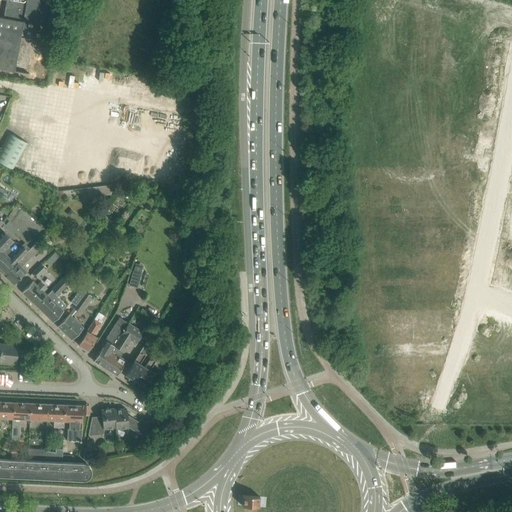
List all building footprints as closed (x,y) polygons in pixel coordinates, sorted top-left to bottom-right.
[(0,67),(15,70),(17,67),(22,36),(33,37),(51,12),(53,0),(50,0),(5,0),(3,16),(0,15),(0,67)] [(79,76),(80,64),(65,62),(63,74),(79,76)] [(145,84),(145,73),(114,72),(113,83),(145,84)] [(0,146),(0,161),(13,169),(29,143),(8,131),(0,146)] [(115,184),(86,187),(87,196),(109,194),(115,184)] [(0,270),(4,275),(16,262),(27,251),(26,250),(29,248),(24,243),(9,258),(7,255),(12,250),(9,247),(14,242),(3,232),(0,235),(0,270)] [(32,245),(27,251),(16,262),(4,275),(13,284),(26,271),(21,266),(37,249),(32,245)] [(50,263),(58,255),(55,252),(47,259),(50,263)] [(382,261),(367,258),(370,273),(369,273),(370,274),(371,274),(373,273),(373,274),(374,276),(376,286),(377,288),(377,290),(382,302),(383,304),(384,306),(384,307),(388,314),(392,321),(393,322),(394,324),(398,329),(400,331),(399,331),(400,332),(402,334),(401,334),(402,335),(403,336),(409,342),(411,344),(412,345),(413,346),(414,348),(415,348),(417,350),(422,354),(424,355),(424,356),(425,356),(426,358),(427,359),(429,360),(429,359),(431,361),(430,361),(435,364),(438,365),(436,367),(435,367),(435,368),(436,368),(444,373),(453,348),(448,344),(447,344),(442,340),(441,340),(436,336),(435,335),(430,331),(430,330),(425,326),(425,325),(420,321),(421,321),(420,320),(416,315),(416,314),(415,314),(412,309),(411,308),(408,303),(408,302),(405,296),(404,295),(402,289),(402,288),(401,288),(399,283),(399,282),(397,276),(397,275),(396,275),(395,275),(395,276),(393,276),(390,277),(389,274),(388,272),(389,272),(388,269),(387,262),(382,261)] [(32,273),(37,278),(45,269),(41,264),(32,273)] [(134,270),(131,284),(140,286),(143,271),(134,270)] [(47,295),(36,305),(53,322),(63,311),(61,308),(64,305),(56,297),(57,295),(56,295),(64,286),(65,287),(67,284),(70,281),(65,276),(62,279),(47,295)] [(22,292),(36,305),(47,295),(43,291),(46,288),(40,282),(37,285),(32,281),(22,292)] [(80,288),(71,301),(75,304),(85,291),(80,288)] [(66,317),(57,326),(72,339),(83,328),(71,316),(75,310),(79,312),(91,294),(86,290),(85,291),(75,304),(75,305),(73,309),(66,317)] [(107,315),(103,322),(108,325),(112,319),(107,315)] [(93,361),(101,365),(110,351),(111,352),(115,346),(114,345),(128,323),(119,317),(101,346),(102,347),(93,361)] [(94,318),(78,344),(88,350),(97,337),(93,335),(100,323),(99,322),(101,320),(98,319),(97,321),(94,318)] [(101,365),(116,375),(126,360),(120,356),(130,339),(136,343),(143,332),(128,323),(114,345),(115,346),(111,352),(110,351),(101,365)] [(0,342),(0,360),(17,363),(24,363),(24,359),(25,358),(28,356),(28,353),(25,350),(18,349),(18,345),(0,342)] [(125,374),(136,381),(145,366),(140,363),(150,347),(145,343),(125,374)] [(155,350),(145,366),(136,381),(146,387),(149,381),(154,373),(149,370),(160,353),(155,350)] [(157,369),(154,373),(149,381),(156,385),(163,374),(157,369)] [(10,418),(12,418),(13,402),(0,401),(0,418),(1,419),(2,419),(3,420),(5,420),(8,419),(9,419),(10,419),(10,418)] [(12,418),(29,419),(30,403),(13,402),(12,418)] [(29,419),(47,419),(47,403),(30,403),(29,419)] [(64,427),(64,420),(65,404),(47,403),(47,419),(54,420),(54,427),(64,427)] [(67,440),(81,441),(82,414),(83,414),(83,405),(65,404),(64,420),(69,420),(69,428),(68,428),(67,440)] [(116,428),(114,408),(101,409),(102,416),(92,417),(88,434),(89,435),(104,434),(104,428),(115,426),(116,428)] [(114,408),(116,428),(128,427),(140,434),(147,422),(141,418),(138,422),(128,416),(127,409),(124,410),(124,408),(114,409),(114,408)] [(12,425),(11,438),(19,438),(20,425),(12,425)] [(28,447),(28,456),(45,457),(45,450),(45,448),(28,447)] [(54,450),(45,450),(45,457),(61,458),(62,447),(55,447),(55,451),(54,451),(54,450)] [(88,449),(85,448),(83,459),(92,460),(91,452),(88,449)] [(0,475),(83,480),(84,480),(86,479),(87,479),(88,478),(89,477),(90,476),(90,475),(91,473),(91,472),(91,471),(91,470),(91,469),(90,468),(90,467),(90,466),(89,465),(88,465),(87,464),(86,463),(85,463),(84,463),(83,463),(82,463),(0,458),(0,475)] [(353,484),(327,490),(330,501),(356,495),(353,484)]
